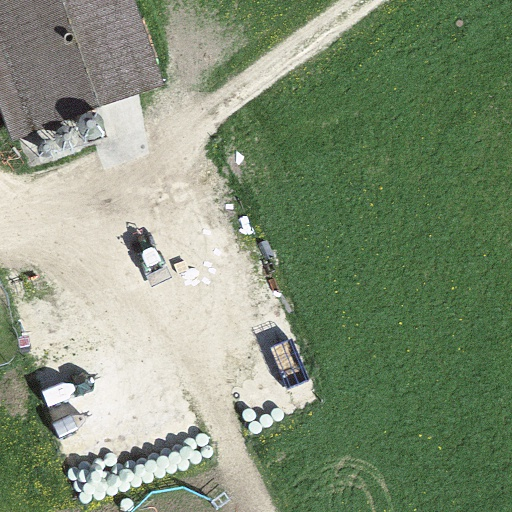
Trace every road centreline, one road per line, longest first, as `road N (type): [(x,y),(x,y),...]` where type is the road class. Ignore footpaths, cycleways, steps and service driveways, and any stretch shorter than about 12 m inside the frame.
road 1 (unclassified): [(0,235),(88,211),(382,0)]
road 2 (track): [(88,211),(232,511)]
